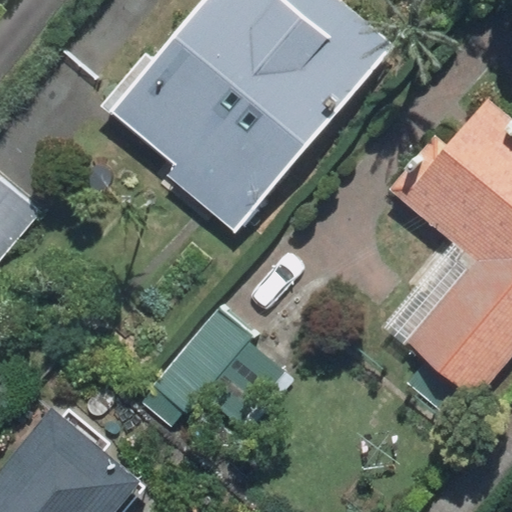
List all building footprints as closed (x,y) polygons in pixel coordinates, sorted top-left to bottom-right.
[(375,0),(224,0),(132,104),(263,220),(422,41),(375,0)] [(392,323),(482,403),(511,369),(511,73),(506,68),(406,180),(469,236),(392,323)] [(0,157),(0,270),(1,271),(56,205),(0,157)] [(0,283),(0,311),(14,296),(0,283)] [(270,329),(236,298),(166,376),(200,407),(270,329)] [(82,386),(0,478),(0,511),(142,511),(178,472),(82,386)]
